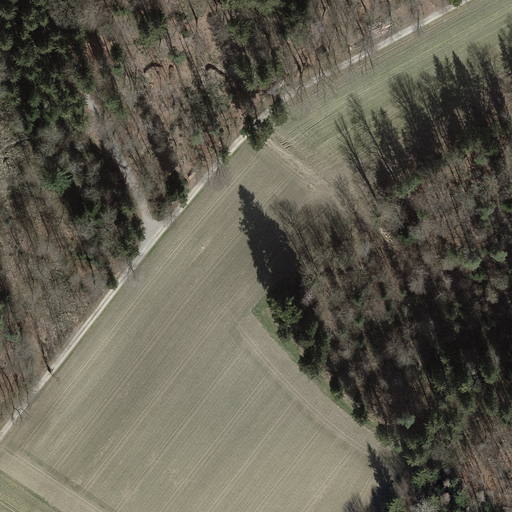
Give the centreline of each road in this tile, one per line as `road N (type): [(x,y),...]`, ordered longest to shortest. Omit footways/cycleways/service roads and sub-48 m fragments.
road 1 (track): [(154,236),(266,116),(462,0)]
road 2 (track): [(251,128),(359,211),(511,103)]
road 3 (track): [(154,236),(33,0)]
road 4 (track): [(154,236),(0,437)]
